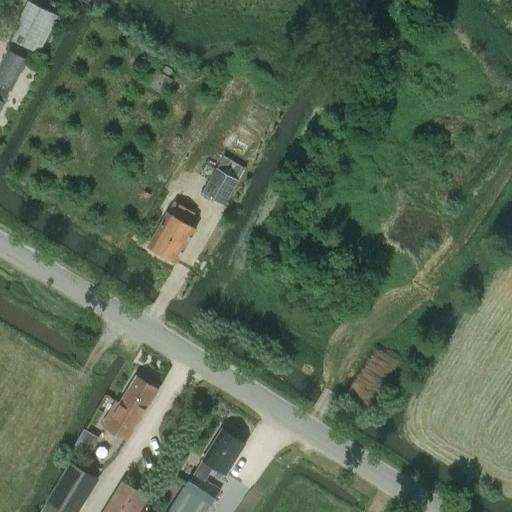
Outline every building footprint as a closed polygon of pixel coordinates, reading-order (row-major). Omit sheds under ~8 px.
[(39,54),(57,17),(28,2),(10,39),(39,54)] [(11,91),(27,59),(9,49),(0,66),(0,111),(5,103),(3,102),(9,90),(11,91)] [(146,84),(164,94),(176,73),(158,63),(146,84)] [(224,205),(238,180),(217,168),(203,192),(224,205)] [(177,263),(196,229),(188,224),(195,213),(175,201),(169,213),(168,212),(148,246),(157,251),(157,255),(165,259),(168,258),(177,263)] [(120,404),(117,402),(103,424),(128,439),(158,389),(137,376),(120,404)] [(226,474),(245,443),(222,429),(195,473),(194,472),(184,487),(183,487),(167,511),(206,511),(221,489),(206,480),(214,466),(226,474)] [(78,511),(99,478),(70,461),(45,502),(62,511),(78,511)] [(125,481),(106,511),(141,511),(151,497),(125,481)]
